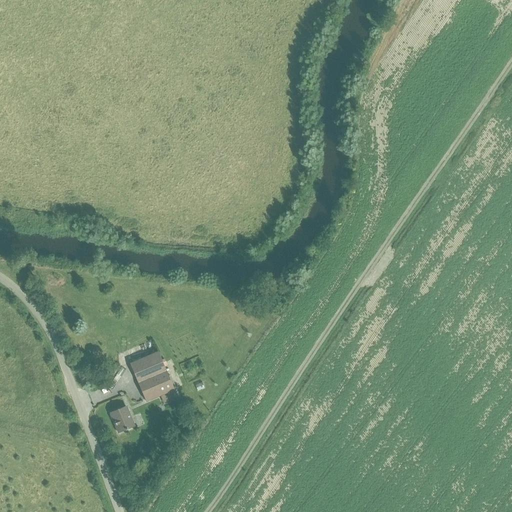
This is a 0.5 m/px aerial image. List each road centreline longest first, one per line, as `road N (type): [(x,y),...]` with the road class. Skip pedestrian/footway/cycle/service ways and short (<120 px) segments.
road 1 (track): [(206,511),(511,59)]
road 2 (tertiary): [(118,511),(51,342),(36,313),(0,278)]
